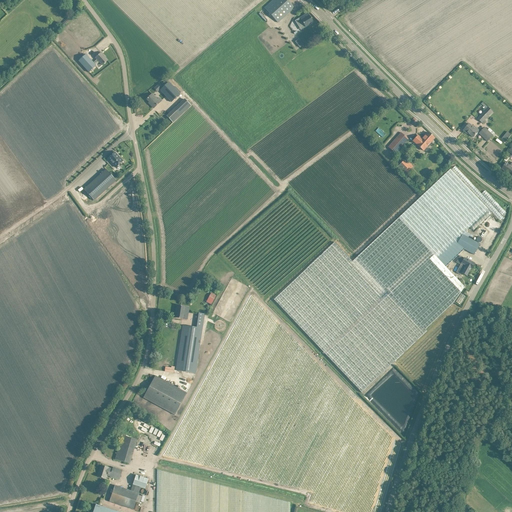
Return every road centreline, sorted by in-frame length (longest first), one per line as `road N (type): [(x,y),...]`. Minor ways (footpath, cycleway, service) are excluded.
road 1 (residential): [(67,511),(145,357),(154,261),(121,55),(84,0)]
road 2 (unclassified): [(388,511),(441,359),(511,220)]
road 3 (secondary): [(511,193),(325,19)]
